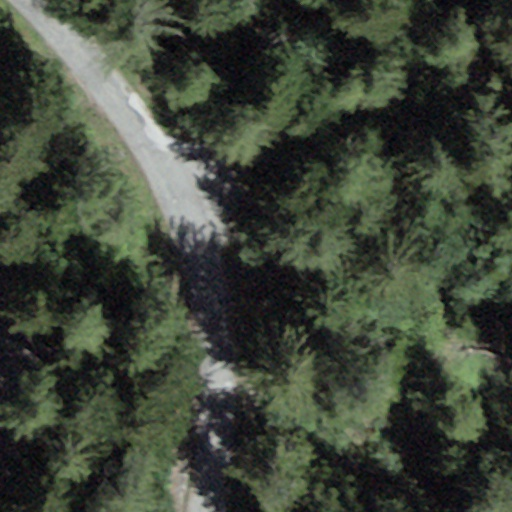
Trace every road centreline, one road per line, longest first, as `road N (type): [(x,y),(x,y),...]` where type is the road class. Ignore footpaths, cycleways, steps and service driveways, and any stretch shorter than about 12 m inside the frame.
road 1 (unclassified): [(216,511),(230,392),(217,281),(178,176),(116,90),(33,0)]
road 2 (track): [(0,485),(19,435),(19,376),(0,322)]
